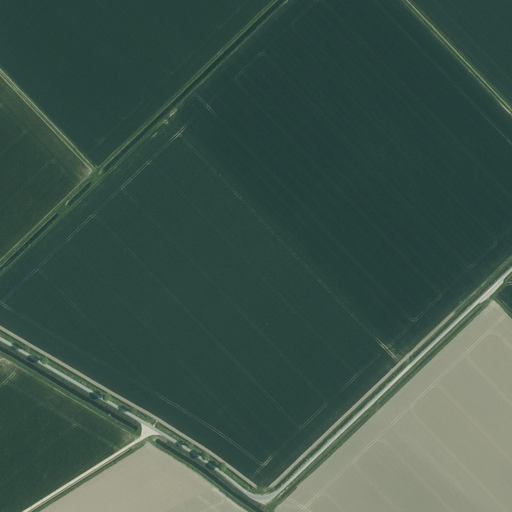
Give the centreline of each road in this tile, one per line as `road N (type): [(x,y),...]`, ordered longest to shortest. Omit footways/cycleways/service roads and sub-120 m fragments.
road 1 (unclassified): [(262,500),(511,267)]
road 2 (unclassified): [(262,500),(0,336)]
